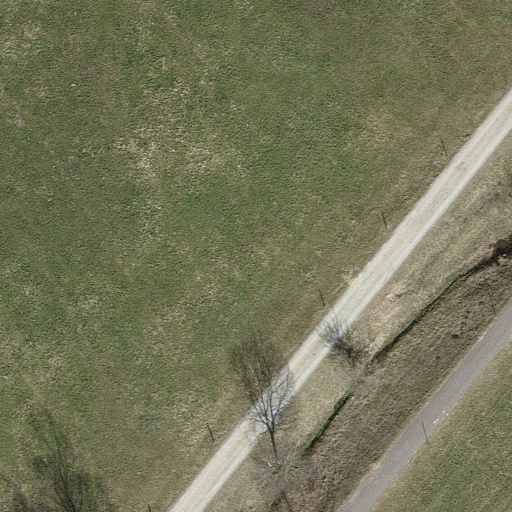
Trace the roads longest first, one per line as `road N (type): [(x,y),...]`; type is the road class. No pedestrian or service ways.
road 1 (track): [(186,511),(511,113)]
road 2 (track): [(360,511),(511,327)]
